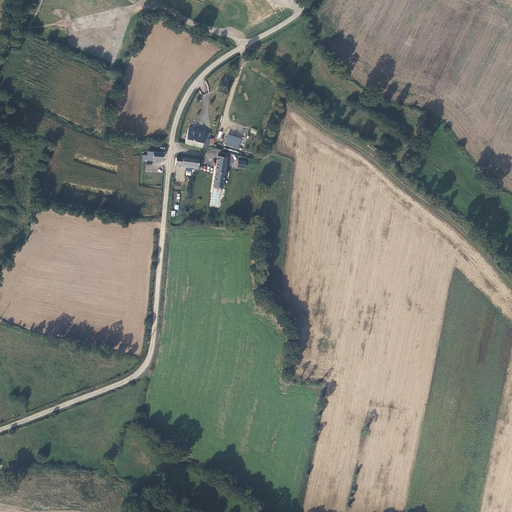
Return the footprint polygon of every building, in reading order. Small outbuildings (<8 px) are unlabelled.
[(242,132),(248,133),(249,128),(236,126),(235,130),(229,129),(228,134),(241,137),(242,132)] [(186,127),(182,142),(198,146),(206,148),(207,145),(209,139),(208,139),(202,137),(203,132),(203,131),(186,127)] [(241,143),(227,139),(225,145),(239,149),(241,143)] [(145,159),(160,159),(160,151),(145,150),(145,159)] [(198,160),(173,155),(172,165),(196,169),(197,165),(198,160)] [(217,155),(212,190),(221,190),(226,158),(217,155)] [(246,162),(238,161),(236,168),(244,170),(246,162)]
